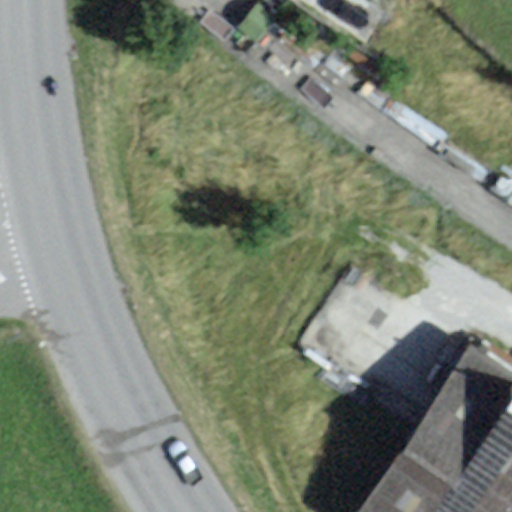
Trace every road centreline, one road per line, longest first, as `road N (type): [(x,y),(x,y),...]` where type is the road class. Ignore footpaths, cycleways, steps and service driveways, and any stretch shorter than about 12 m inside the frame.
road 1 (secondary): [(56,205),(68,275),(99,356),(192,511)]
road 2 (residential): [(511,212),(271,50)]
road 3 (secondary): [(27,0),(28,62),(56,205)]
